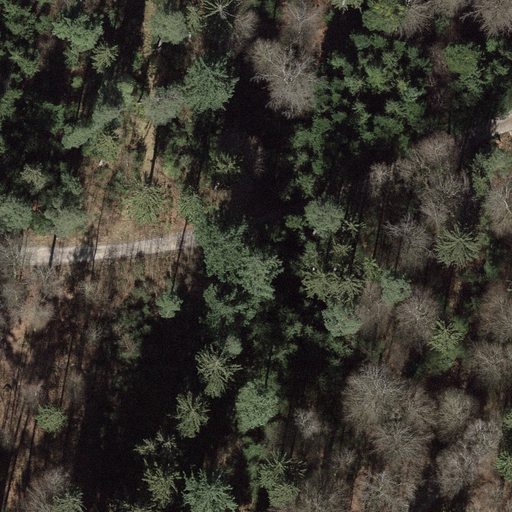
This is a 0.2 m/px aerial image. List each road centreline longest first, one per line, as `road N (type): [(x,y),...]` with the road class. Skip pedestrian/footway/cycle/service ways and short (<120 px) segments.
road 1 (track): [(0,255),(195,237),(511,123)]
road 2 (track): [(511,419),(411,511)]
